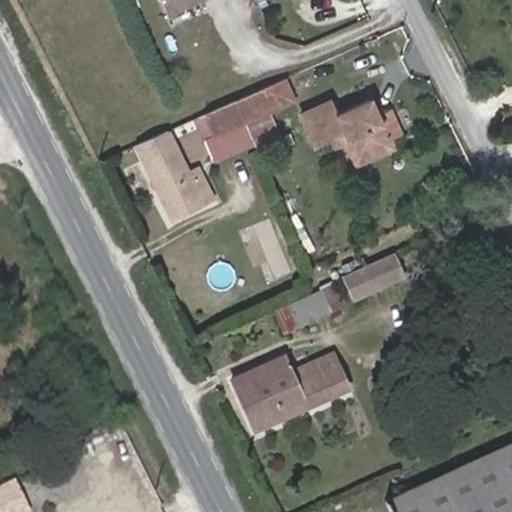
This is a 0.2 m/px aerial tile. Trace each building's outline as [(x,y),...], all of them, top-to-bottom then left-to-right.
[(195,0),(158,0),(166,15),(195,0)] [(255,115),(294,98),(285,78),(234,100),(243,121),(255,115)] [(243,121),(234,100),(204,113),(213,134),(243,121)] [(388,139),(379,119),(371,100),(337,114),(331,101),(301,115),(314,144),(332,136),(343,131),(346,140),(356,163),(391,147),(388,139)] [(250,136),(243,121),(213,134),(204,113),(194,118),(213,163),(254,145),(250,136)] [(399,134),(390,114),(379,119),(388,139),(399,134)] [(262,131),(255,115),(243,121),(250,136),(262,131)] [(193,181),(167,130),(135,144),(171,218),(212,197),(201,177),(193,181)] [(346,140),(343,131),(332,136),(336,145),(346,140)] [(401,275),(391,253),(342,274),(353,298),(401,275)] [(329,310),(320,291),(274,311),(284,331),(329,310)] [(253,429),(347,387),(331,353),(298,367),(290,371),(283,356),(230,379),(253,429)] [(511,511),(511,442),(384,500),(389,511),(511,511)] [(30,511),(14,479),(0,485),(0,511),(30,511)]
